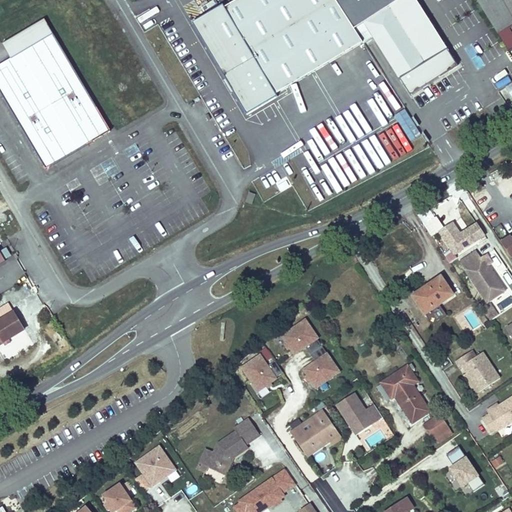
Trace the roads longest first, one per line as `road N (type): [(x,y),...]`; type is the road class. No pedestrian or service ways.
road 1 (primary): [(193,302),(511,132)]
road 2 (residential): [(113,0),(232,203),(163,255)]
road 3 (residential): [(163,255),(86,294),(67,292),(0,179)]
road 4 (unknown): [(351,218),(371,270),(465,413)]
road 5 (primary): [(0,412),(193,302)]
road 6 (unknown): [(308,359),(305,395),(287,426),(292,441),(342,496),(371,480)]
